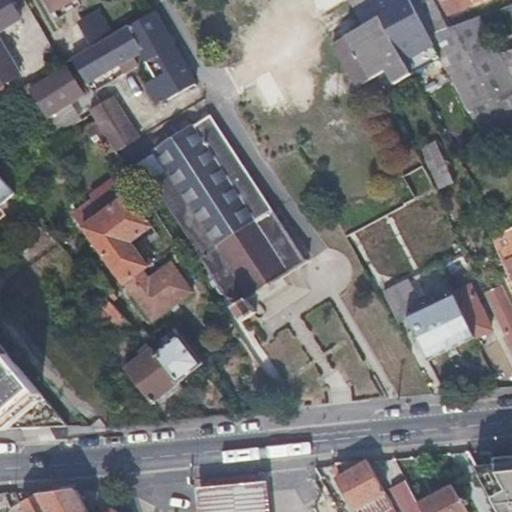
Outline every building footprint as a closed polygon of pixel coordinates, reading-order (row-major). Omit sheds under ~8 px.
[(0,0),(0,83),(19,71),(0,40),(0,29),(21,17),(9,0),(0,0)] [(394,84),(411,74),(370,0),(349,0),(363,26),(337,41),(361,84),(387,70),(394,84)] [(370,0),(411,74),(440,58),(409,0),(370,0)] [(409,0),(440,58),(468,111),(511,90),(511,79),(508,72),(499,54),(481,16),(439,30),(423,0),(409,0)] [(87,81),(113,66),(138,51),(167,98),(198,80),(155,9),(72,56),(87,81)] [(77,22),(90,46),(113,33),(100,9),(77,22)] [(511,50),(499,54),(508,72),(511,70),(511,50)] [(50,116),(67,105),(84,94),(65,67),(31,87),(50,116)] [(116,149),(128,143),(139,136),(113,96),(90,110),(116,149)] [(158,150),(140,162),(205,260),(244,320),(258,312),(251,299),(307,263),(211,115),(191,127),(187,122),(154,143),(158,150)] [(442,141),(425,145),(436,190),(452,186),(442,141)] [(0,171),(0,204),(16,191),(0,171)] [(154,274),(150,269),(146,263),(140,268),(123,244),(147,227),(124,193),(82,222),(149,318),(190,290),(171,262),(154,274)] [(511,216),(499,222),(502,229),(511,224),(511,216)] [(511,227),(491,237),(500,258),(511,253),(511,227)] [(511,256),(502,262),(511,281),(511,256)] [(427,284),(433,281),(439,278),(433,267),(420,273),(427,284)] [(423,309),(415,294),(407,280),(386,290),(403,321),(407,318),(429,356),(485,324),(465,286),(423,309)] [(484,293),(508,348),(505,350),(511,366),(511,326),(495,288),(484,293)] [(110,328),(123,317),(106,297),(93,308),(110,328)] [(156,355),(178,381),(179,382),(200,365),(176,338),(156,355)] [(0,426),(69,425),(0,345),(0,426)] [(154,402),(178,381),(156,355),(151,349),(126,369),(154,402)] [(341,473),(339,475),(338,476),(357,511),(376,511),(380,510),(388,505),(364,462),(335,465),(341,473)] [(511,511),(511,462),(483,477),(502,511),(511,511)] [(416,504),(420,511),(463,511),(450,486),(416,504)] [(89,511),(78,490),(42,494),(22,504),(26,511),(89,511)] [(26,511),(22,504),(21,502),(0,509),(0,511),(26,511)]
